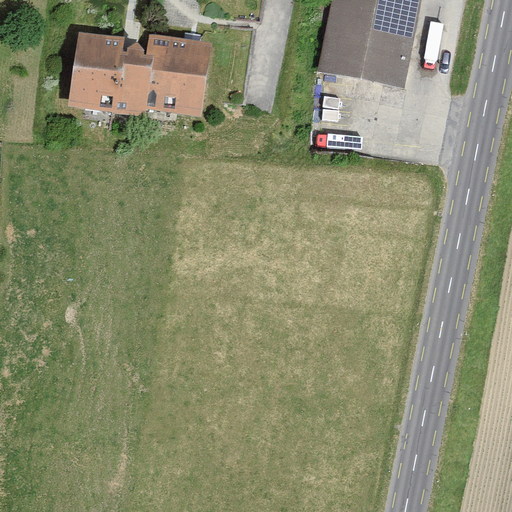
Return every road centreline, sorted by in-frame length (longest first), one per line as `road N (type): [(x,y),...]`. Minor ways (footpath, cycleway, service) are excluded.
road 1 (secondary): [(507,0),(405,511)]
road 2 (unknown): [(445,0),(421,126)]
